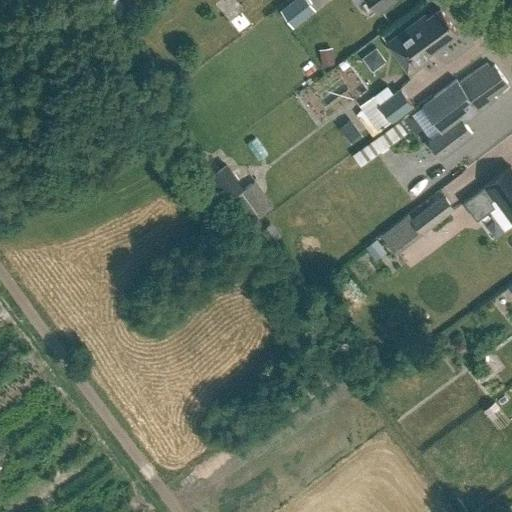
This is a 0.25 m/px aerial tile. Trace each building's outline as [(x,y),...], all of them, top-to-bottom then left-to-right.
[(239,36),(252,25),(232,0),(219,11),(239,36)] [(307,0),(293,0),(281,10),(294,26),(315,10),(307,0)] [(369,0),(379,12),(395,0),(369,0)] [(409,76),(428,61),(425,57),(458,33),(440,9),(427,18),(425,15),(386,44),(409,76)] [(321,65),(334,63),(332,47),(319,49),(321,65)] [(464,123),(466,122),(497,98),(493,94),(508,83),(494,65),(490,68),(487,64),(460,84),(457,80),(423,105),(443,131),(428,142),(440,158),(472,133),(464,123)] [(372,136),(413,106),(400,89),(379,104),(373,96),(360,106),(363,110),(357,115),(372,136)] [(350,142),(361,134),(350,119),(339,127),(350,142)] [(360,165),(406,133),(399,122),(353,154),(360,165)] [(511,221),(511,168),(510,167),(463,202),(476,220),(495,207),(491,202),(495,199),(511,221)] [(274,206),(256,180),(232,197),(251,222),(274,206)] [(444,194),(410,218),(422,234),(455,210),(444,194)] [(270,223),(260,230),(269,243),(279,236),(270,223)] [(373,257),(386,245),(376,234),(363,246),(373,257)] [(485,271),(498,269),(497,254),(483,255),(485,271)] [(498,399),(503,405),(511,399),(506,393),(498,399)]
